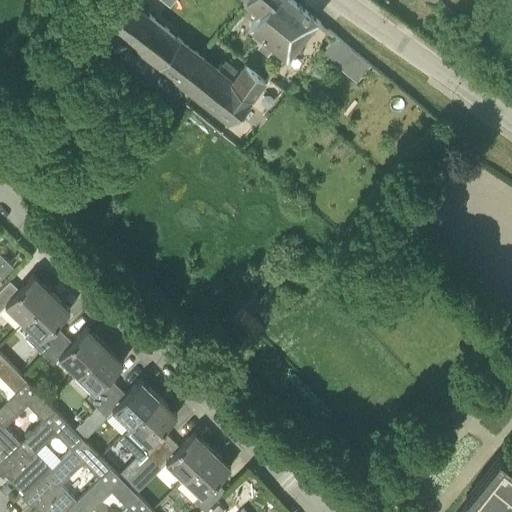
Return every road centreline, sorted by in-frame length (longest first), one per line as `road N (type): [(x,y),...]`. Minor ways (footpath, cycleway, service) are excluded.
road 1 (residential): [(316,511),(0,200)]
road 2 (residential): [(511,126),(333,0)]
road 3 (residential): [(356,511),(511,363)]
